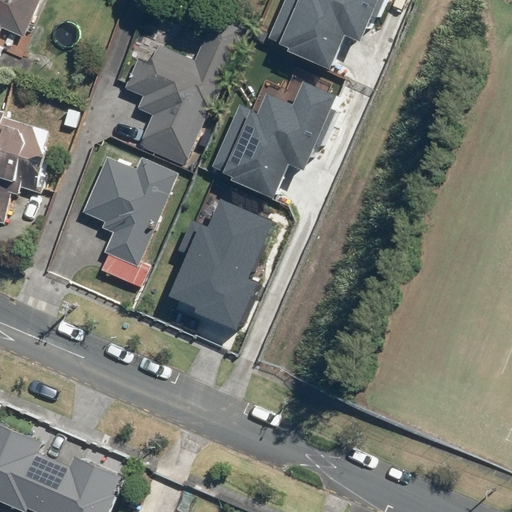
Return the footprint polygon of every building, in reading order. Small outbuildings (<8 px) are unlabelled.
[(31,37),(46,0),(0,0),(0,49),(9,28),(31,37)] [(395,12),(400,0),(295,0),(282,34),(352,62),(365,30),(382,37),(392,11),(395,12)] [(144,145),(190,164),(212,111),(216,113),(252,27),(219,14),(199,60),(163,44),(156,61),(145,56),(131,89),(147,96),(142,108),(157,115),(144,145)] [(338,143),(359,91),(321,76),(312,99),(285,88),(278,108),(269,104),(267,107),(250,101),(225,165),(295,193),(308,161),(325,168),(335,142),(338,143)] [(0,222),(4,223),(11,193),(18,195),(21,187),(41,194),(54,159),(47,156),(44,146),(48,131),(3,117),(5,112),(0,110),(0,222)] [(159,265),(146,259),(185,173),(147,156),(141,169),(112,156),(88,210),(111,221),(108,227),(119,232),(111,251),(114,252),(107,269),(149,288),(159,265)] [(277,189),(245,174),(236,194),(268,208),(277,189)] [(260,281),(283,223),(229,201),(218,228),(208,224),(179,296),(251,324),(267,284),(260,281)] [(27,511),(89,511),(100,488),(46,466),(27,511)] [(156,488),(146,511),(181,511),(186,501),(156,488)]
